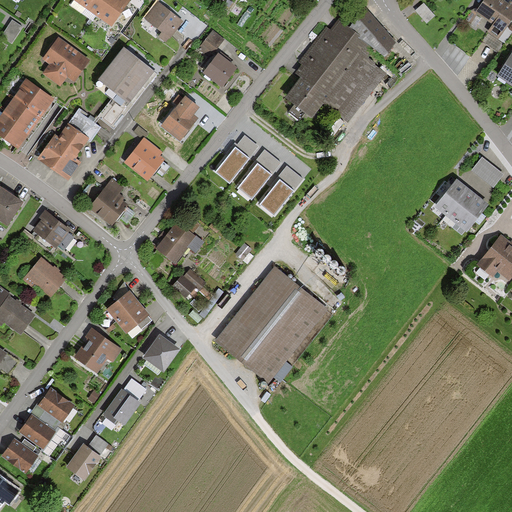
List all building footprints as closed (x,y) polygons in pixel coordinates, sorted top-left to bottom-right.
[(74,0),(112,26),(131,0),(130,0),(74,0)] [(505,1),(503,0),(483,0),(475,12),(492,24),(487,31),(498,39),(511,18),(511,2),(510,1),(508,3),(505,1)] [(182,19),(158,2),(147,18),(163,29),(158,35),(166,41),(182,19)] [(435,16),(424,4),(416,12),(427,24),(435,16)] [(397,40),(365,9),(350,23),(382,55),(397,40)] [(23,28),(12,21),(0,38),(12,46),(23,28)] [(368,59),(367,43),(338,21),(331,30),(326,26),(300,60),(304,63),(297,72),(304,77),(289,96),(313,114),(323,100),(348,119),(385,72),(368,59)] [(223,39),(212,30),(197,49),(209,58),(223,39)] [(88,61),(58,39),(43,59),(50,64),(43,74),(60,85),(65,77),(73,83),(88,61)] [(154,69),(126,46),(95,85),(124,107),(154,69)] [(511,51),(497,75),(511,85),(511,51)] [(238,65),(220,52),(205,71),(223,84),(238,65)] [(15,97),(41,116),(52,99),(26,81),(15,97)] [(199,105),(186,94),(162,124),(181,138),(198,117),(193,113),(199,105)] [(182,96),(178,94),(172,101),(176,104),(182,96)] [(15,97),(3,114),(30,132),(41,116),(15,97)] [(30,132),(3,114),(0,118),(0,135),(18,148),(30,132)] [(75,157),(89,138),(68,124),(59,137),(54,134),(38,157),(67,178),(80,161),(75,157)] [(145,132),(137,126),(133,131),(141,137),(145,132)] [(236,148),(249,159),(259,146),(245,135),(238,144),(235,142),(227,153),(230,155),(236,148)] [(149,147),(142,142),(126,163),(147,179),(163,158),(156,152),(157,150),(151,145),(149,147)] [(249,159),(236,148),(230,155),(217,171),(230,182),(249,159)] [(259,164),(269,173),(271,171),(274,173),(282,163),(265,149),(249,169),(252,172),(259,164)] [(504,174),(482,157),(472,171),(494,187),(504,174)] [(269,173),(259,164),(252,172),(239,188),(252,199),(272,174),(269,173)] [(281,180),(291,189),(293,187),(296,189),(303,179),(287,166),(271,185),(274,188),(281,180)] [(123,188),(111,179),(90,207),(111,223),(125,204),(121,201),(124,198),(118,194),(123,188)] [(457,179),(452,186),(446,181),(431,200),(437,204),(435,207),(467,232),(489,204),(480,198),(474,193),(465,185),(457,179)] [(291,189),(281,180),(274,188),(261,204),(275,215),(294,192),(291,189)] [(23,203),(0,187),(0,221),(7,226),(23,203)] [(55,246),(58,243),(64,248),(73,236),(67,232),(69,228),(45,210),(40,217),(42,219),(34,230),(55,246)] [(200,224),(195,220),(189,227),(193,231),(200,224)] [(202,241),(177,221),(157,248),(175,262),(187,245),(195,251),(202,241)] [(510,242),(500,235),(477,265),(493,277),(498,271),(510,281),(511,277),(511,240),(510,242)] [(251,249),(243,243),(236,252),(244,258),(251,249)] [(323,250),(319,248),(316,249),(315,253),(317,256),(321,256),(323,253),(323,250)] [(330,256),(326,254),(323,256),(322,259),(324,262),(328,263),(330,260),(330,256)] [(53,269),(41,260),(22,282),(31,289),(35,285),(50,298),(65,280),(58,273),(59,271),(55,267),(53,269)] [(337,262),(333,260),(330,262),(329,265),(331,269),(335,269),(337,266),(337,262)] [(326,307),(275,267),(217,340),(268,380),(326,307)] [(344,268),(341,267),(337,268),(336,272),(338,275),(342,275),(345,272),(344,268)] [(200,284),(185,272),(172,287),(186,300),(200,284)] [(12,295),(0,286),(0,323),(1,325),(4,321),(21,333),(33,314),(10,298),(12,295)] [(140,302),(130,290),(107,308),(117,320),(140,302)] [(140,302),(117,320),(127,331),(149,313),(140,302)] [(201,318),(192,310),(187,315),(197,323),(201,318)] [(121,351),(92,329),(86,338),(89,340),(76,358),(98,373),(108,360),(112,363),(121,351)] [(179,350),(160,337),(144,360),(163,373),(179,350)] [(0,369),(7,375),(17,361),(0,348),(0,369)] [(132,380),(123,391),(137,402),(146,391),(132,380)] [(75,405),(52,389),(39,407),(45,412),(59,421),(62,423),(75,405)] [(137,402),(123,391),(104,416),(115,424),(117,421),(123,426),(140,404),(137,402)] [(39,420),(53,430),(59,421),(45,412),(39,420)] [(39,420),(32,416),(20,434),(42,450),(55,432),(53,430),(39,420)] [(88,446),(100,454),(107,444),(95,435),(88,446)] [(20,444),(14,440),(2,458),(24,475),(37,457),(32,453),(20,444)] [(20,444),(32,453),(36,448),(23,440),(20,444)] [(88,446),(84,443),(68,466),(84,477),(100,454),(88,446)] [(17,489),(0,477),(0,500),(2,498),(7,502),(17,489)]
